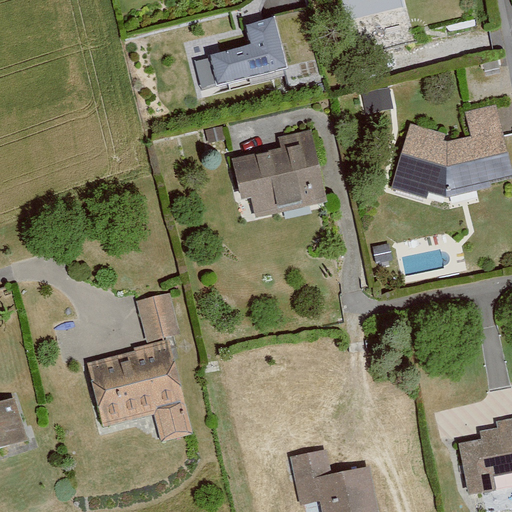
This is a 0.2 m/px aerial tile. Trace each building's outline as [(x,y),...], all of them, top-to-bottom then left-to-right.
[(286,67),(274,18),(246,25),(251,45),(211,55),(218,84),(286,67)] [(412,131),(391,200),(424,209),(427,200),(442,205),(511,192),(511,191),(503,139),(511,136),(511,122),(510,111),(465,119),(470,145),(444,150),(445,141),(412,131)] [(255,208),(257,220),(327,207),(312,129),(281,135),(285,154),(236,163),(245,209),(255,208)] [(132,353),(87,364),(103,426),(152,414),(160,446),(193,437),(171,349),(181,347),(169,297),(133,306),(142,344),(131,347),(132,353)] [(0,455),(26,449),(14,401),(0,404),(0,455)] [(459,458),(468,507),(494,502),(493,487),(511,483),(511,424),(494,428),(496,440),(480,443),(482,454),(459,458)] [(375,457),(322,470),(332,511),(361,511),(387,506),(375,457)]
